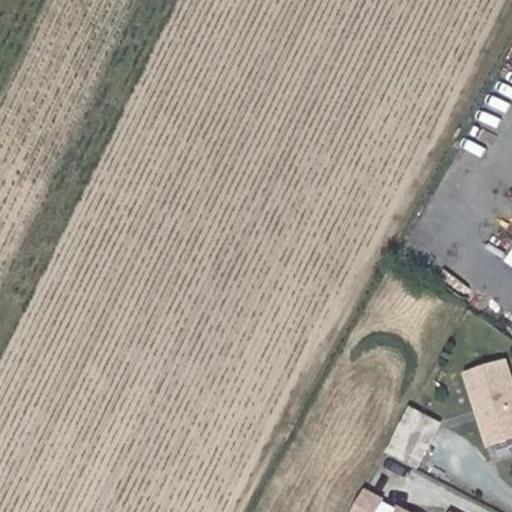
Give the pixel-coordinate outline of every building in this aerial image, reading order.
[(511,438),(511,398),(503,366),(465,376),(483,446),(511,438)] [(420,452),(430,433),(402,418),(391,437),(420,452)] [(411,468),(420,452),(391,437),(383,453),(411,468)] [(393,511),(394,510),(360,492),(348,511),(393,511)] [(458,511),(456,511),(455,511),(420,511),(402,503),(397,511),(458,511)]
